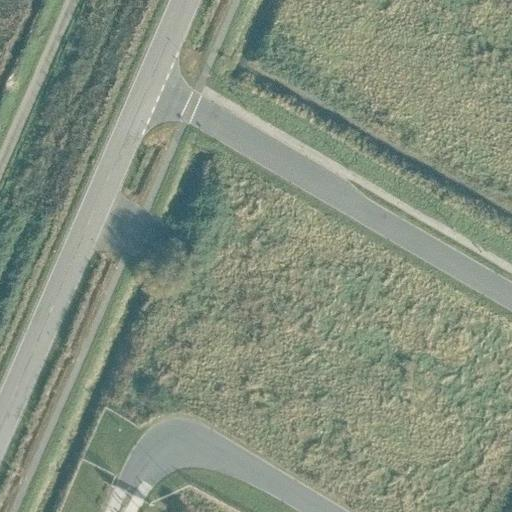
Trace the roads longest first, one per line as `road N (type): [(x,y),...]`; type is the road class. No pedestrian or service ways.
road 1 (residential): [(145,93),(277,156),(511,296)]
road 2 (tertiary): [(0,428),(145,93)]
road 3 (residential): [(322,511),(194,444),(154,453),(123,511)]
